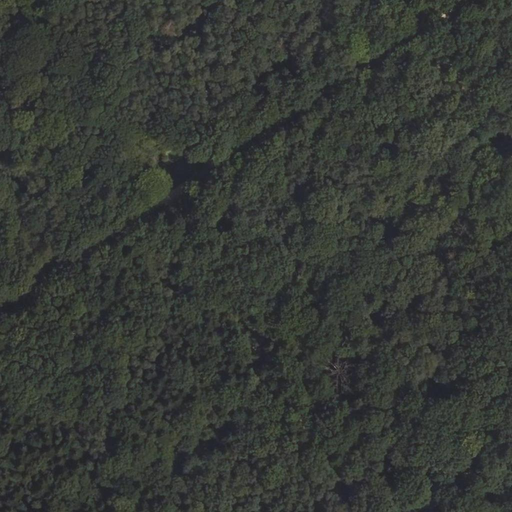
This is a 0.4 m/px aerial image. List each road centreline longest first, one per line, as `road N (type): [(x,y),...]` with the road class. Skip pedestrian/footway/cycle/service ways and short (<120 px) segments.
road 1 (track): [(0,299),(461,0)]
road 2 (track): [(353,511),(161,194)]
road 3 (track): [(52,0),(161,194)]
